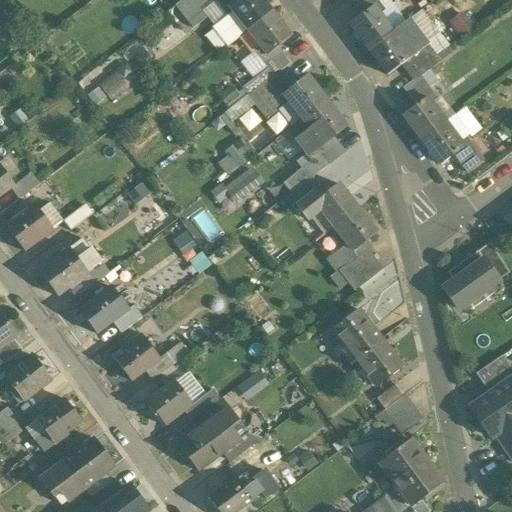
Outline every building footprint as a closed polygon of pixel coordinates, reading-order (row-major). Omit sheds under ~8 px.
[(183,0),(174,8),(193,30),(207,19),(202,12),(215,2),(228,17),(233,12),(228,6),(235,0),(183,0)] [(235,0),(228,6),(233,12),(228,17),(213,28),(227,47),(248,30),(248,31),(272,12),(262,0),(235,0)] [(372,0),(350,0),(358,10),(372,0)] [(374,0),(372,0),(358,10),(363,17),(373,9),(378,15),(383,12),(374,0)] [(363,17),(350,26),(369,51),(392,34),(378,15),(373,9),(363,17)] [(272,12),(248,31),(261,47),(267,56),(277,48),(291,37),(272,12)] [(392,34),(369,51),(371,54),(387,75),(398,67),(400,66),(404,71),(431,52),(408,22),(392,34)] [(277,48),(267,56),(261,47),(255,52),(266,66),(281,54),(277,48)] [(431,52),(404,71),(412,83),(419,78),(439,63),(431,52)] [(281,54),(266,66),(268,68),(274,76),(281,71),(289,64),(281,54)] [(268,68),(259,75),(243,88),(248,95),(269,79),(274,76),(268,68)] [(115,70),(98,85),(113,102),(130,86),(115,70)] [(274,76),(269,79),(277,90),(289,81),(281,71),(274,76)] [(293,87),(282,95),(289,105),(303,119),(312,112),(326,102),(306,77),(293,87)] [(412,83),(404,89),(412,100),(427,89),(419,78),(412,83)] [(277,90),(269,79),(248,95),(268,121),(289,105),(282,95),(277,90)] [(289,81),(277,90),(282,95),(293,87),(289,81)] [(436,101),(427,89),(412,100),(417,107),(426,100),(431,106),(436,101)] [(431,106),(426,100),(417,107),(402,117),(421,142),(444,124),(431,106)] [(303,119),(288,131),(307,154),(331,135),(344,125),(326,102),(312,112),(303,119)] [(455,116),(444,124),(458,141),(465,135),(467,138),(471,135),(455,116)] [(458,141),(444,124),(421,142),(440,166),(453,156),(463,148),(458,141)] [(331,135),(307,154),(312,160),(321,153),(335,141),(331,135)] [(467,138),(465,135),(458,141),(463,148),(453,156),(461,165),(478,151),(467,138)] [(335,141),(321,153),(330,165),(345,153),(335,141)] [(478,151),(461,165),(468,173),(486,160),(478,151)] [(312,160),(303,167),(312,179),(330,165),(321,153),(312,160)] [(312,179),(303,167),(287,180),(296,191),(312,179)] [(13,185),(0,168),(0,195),(9,188),(13,185)] [(221,201),(234,214),(264,185),(251,171),(221,201)] [(13,185),(9,188),(18,201),(38,186),(28,173),(13,185)] [(312,179),(296,191),(300,196),(303,200),(319,188),(312,179)] [(323,194),(313,202),(318,209),(333,228),(357,210),(336,184),(323,194)] [(319,188),(303,200),(313,213),(318,209),(313,202),(323,194),(319,188)] [(296,191),(282,202),(286,207),(300,196),(296,191)] [(37,211),(32,204),(3,226),(23,251),(52,230),(50,228),(64,218),(51,201),(37,211)] [(375,233),(357,210),(333,228),(346,244),(351,251),(362,243),(375,233)] [(81,239),(38,271),(57,296),(65,290),(88,273),(87,272),(99,262),(81,239)] [(362,243),(351,251),(346,244),(340,248),(351,262),(360,273),(375,261),(362,243)] [(491,273),(502,265),(489,245),(477,253),(483,261),(491,273)] [(477,253),(447,274),(453,282),(483,261),(477,253)] [(360,273),(351,262),(338,272),(354,293),(382,271),(375,261),(360,273)] [(453,282),(443,290),(458,311),(498,283),(497,281),(491,273),(483,261),(453,282)] [(502,265),(491,273),(497,281),(508,274),(502,265)] [(88,273),(65,290),(73,301),(96,284),(88,273)] [(110,287),(78,311),(95,334),(112,322),(127,310),(110,287)] [(127,310),(112,322),(122,334),(141,319),(132,307),(127,310)] [(382,343),(358,311),(333,331),(346,348),(350,345),(361,359),(382,343)] [(16,335),(0,313),(0,347),(13,338),(16,335)] [(139,333),(119,348),(122,352),(113,359),(129,381),(143,370),(158,359),(139,333)] [(13,338),(0,347),(0,359),(4,365),(23,351),(13,338)] [(361,359),(357,362),(360,367),(352,373),(362,386),(370,380),(376,388),(402,368),(382,343),(361,359)] [(180,360),(171,349),(164,355),(173,366),(180,360)] [(158,359),(143,370),(152,381),(173,366),(164,355),(158,359)] [(33,357),(1,381),(18,404),(50,381),(33,357)] [(476,375),(490,395),(511,379),(511,371),(502,357),(476,375)] [(244,397),(267,387),(261,374),(238,384),(244,397)] [(511,379),(490,395),(470,409),(487,433),(491,430),(509,456),(511,460),(511,379)] [(174,381),(146,402),(165,428),(184,413),(193,406),(192,406),(174,381)] [(394,386),(376,400),(385,411),(402,397),(394,386)] [(212,391),(192,406),(193,406),(184,413),(191,423),(202,415),(220,401),(212,391)] [(385,411),(383,412),(402,436),(421,422),(402,397),(385,411)] [(80,421),(64,399),(35,420),(53,444),(67,434),(65,432),(80,421)] [(220,401),(202,415),(209,424),(227,447),(245,434),(220,401)] [(7,408),(0,412),(0,432),(14,423),(16,421),(7,408)] [(53,444),(35,420),(26,427),(43,451),(53,444)] [(0,432),(0,440),(3,445),(21,432),(14,423),(0,432)] [(209,424),(178,446),(196,471),(223,452),(228,448),(227,447),(209,424)] [(245,434),(227,447),(228,448),(223,452),(231,462),(253,445),(245,434)] [(113,465),(94,439),(41,480),(53,496),(61,490),(69,500),(85,488),(105,472),(113,465)] [(442,485),(410,441),(385,460),(377,450),(359,464),(376,487),(389,478),(397,488),(412,508),(420,502),(442,485)] [(23,459),(13,466),(17,472),(27,465),(23,459)] [(105,472),(85,488),(92,498),(113,483),(105,472)] [(262,474),(253,481),(260,491),(265,497),(274,490),(262,474)] [(234,478),(208,498),(217,511),(235,511),(250,501),(249,499),(260,491),(253,481),(242,489),(234,478)] [(113,483),(92,498),(98,506),(119,491),(113,483)] [(98,506),(97,507),(100,511),(101,511),(144,511),(147,510),(128,485),(119,491),(98,506)] [(412,508),(397,488),(384,498),(394,511),(426,511),(427,511),(420,502),(412,508)] [(394,511),(384,498),(365,511),(394,511)]
